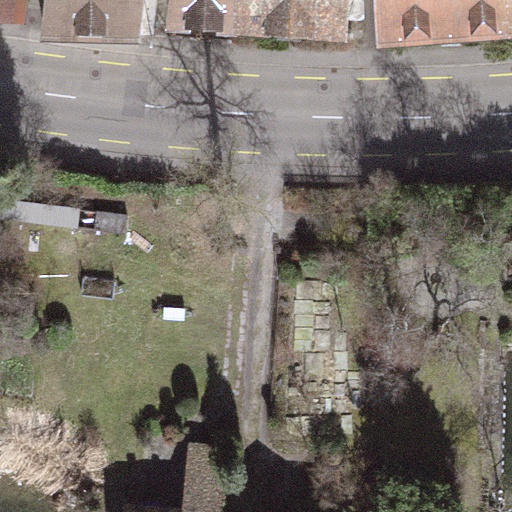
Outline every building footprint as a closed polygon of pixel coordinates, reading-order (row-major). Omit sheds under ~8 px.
[(35,0),(0,0),(0,24),(33,28),(35,0)] [(164,0),(56,0),(55,23),(163,29),(164,0)] [(175,0),(174,37),(244,40),(245,0),(175,0)] [(359,0),(245,0),(244,40),(357,46),(359,0)] [(511,0),(382,0),(387,53),(511,42),(511,0)] [(198,505),(137,499),(135,511),(240,511),(246,451),(204,447),(198,505)]
